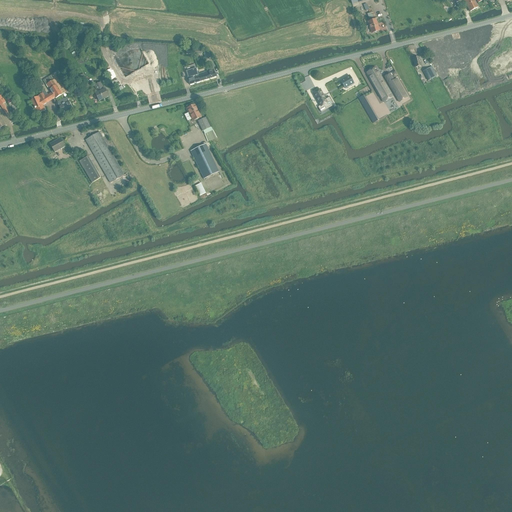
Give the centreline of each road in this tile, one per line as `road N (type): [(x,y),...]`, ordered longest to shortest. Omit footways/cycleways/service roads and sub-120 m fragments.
road 1 (track): [(0,292),(511,159)]
road 2 (unknown): [(0,296),(511,163)]
road 3 (tertiary): [(511,15),(0,145)]
